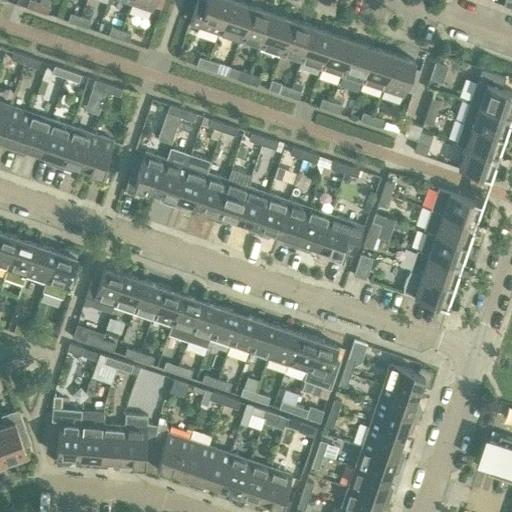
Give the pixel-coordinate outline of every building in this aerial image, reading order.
[(36,9),(39,1),(36,0),(28,0),(27,6),(36,9)] [(154,0),(130,0),(130,2),(151,9),(154,0)] [(218,32),(229,0),(196,0),(189,22),(218,32)] [(239,39),(251,4),(239,0),(229,0),(218,32),(239,39)] [(49,5),(39,1),(36,9),(47,13),(49,5)] [(259,46),(271,11),(251,4),(239,39),(259,46)] [(280,53),(292,18),(271,11),(259,46),(280,53)] [(77,23),(80,15),(70,12),(67,20),(77,23)] [(90,18),(80,15),(77,23),(87,27),(90,18)] [(300,60),(312,25),(292,18),(280,53),(300,60)] [(118,37),(121,29),(111,25),(108,34),(118,37)] [(321,67),(333,32),(312,25),(300,60),(321,67)] [(131,32),(121,29),(118,37),(128,41),(131,32)] [(341,74),(353,39),(333,32),(321,67),(341,74)] [(361,81),(373,46),(353,39),(341,74),(361,81)] [(382,88),(394,52),(373,46),(361,81),(382,88)] [(24,62),(26,54),(13,50),(10,57),(24,62)] [(415,60),(394,52),(382,88),(403,95),(415,60)] [(40,59),(26,54),(24,62),(37,67),(40,59)] [(206,67),(209,59),(199,56),(196,64),(206,67)] [(219,62),(209,59),(206,67),(216,71),(219,62)] [(65,76),(67,68),(54,64),(51,71),(65,76)] [(237,78),(240,69),(230,66),(227,74),(237,78)] [(481,67),(470,101),(511,115),(511,111),(511,91),(501,87),(505,76),(481,67)] [(81,73),(67,68),(65,76),(78,81),(81,73)] [(247,81),(250,73),(240,69),(237,78),(247,81)] [(260,76),(250,73),(247,81),(257,85),(260,76)] [(92,85),(106,90),(108,82),(95,78),(92,85)] [(122,87),(108,82),(106,90),(119,94),(122,87)] [(288,95),(291,87),(281,83),(278,92),(288,95)] [(301,90),(291,87),(288,95),(298,98),(301,90)] [(329,109),(332,101),(322,97),(319,106),(329,109)] [(431,97),(427,109),(436,112),(440,100),(431,97)] [(0,132),(10,104),(0,100),(0,132)] [(342,104),(332,101),(329,109),(339,112),(342,104)] [(504,135),(511,115),(470,101),(463,121),(504,135)] [(180,116),(182,108),(169,103),(167,111),(180,116)] [(16,151),(30,111),(10,104),(0,132),(0,138),(12,142),(9,149),(16,151)] [(196,112),(182,108),(180,116),(193,120),(196,112)] [(432,124),(436,112),(427,109),(423,121),(432,124)] [(39,152),(51,118),(30,111),(16,151),(23,153),(25,147),(39,152)] [(360,119),(370,123),(373,115),(362,111),(360,119)] [(383,118),(373,115),(370,123),(380,126),(383,118)] [(207,125),(221,129),(224,122),(210,117),(207,125)] [(57,165),(71,125),(51,118),(39,152),(52,156),(50,163),(57,165)] [(417,139),(422,125),(408,120),(403,134),(417,139)] [(504,135),(463,121),(456,141),(465,145),(497,155),(504,135)] [(237,126),(224,122),(221,129),(234,134),(237,126)] [(80,166),(91,132),(71,125),(57,165),(64,168),(66,161),(80,166)] [(248,139),(262,143),(265,136),(251,131),(248,139)] [(112,139),(91,132),(80,166),(93,170),(91,177),(105,182),(109,169),(103,166),(112,139)] [(278,140),(265,136),(262,143),(275,148),(278,140)] [(416,141),(413,150),(425,154),(428,145),(416,141)] [(303,157),(305,150),(292,145),(289,153),(303,157)] [(490,177),(497,155),(465,145),(457,166),(490,177)] [(155,191),(166,157),(145,150),(135,177),(129,175),(125,188),(138,193),(141,186),(155,191)] [(319,154),(305,150),(303,157),(316,162),(319,154)] [(207,171),(208,171),(212,160),(191,153),(187,164),(173,205),(185,209),(187,202),(196,205),(207,171)] [(173,205),(187,164),(166,157),(155,191),(168,196),(166,202),(173,205)] [(344,171),(346,164),(333,159),(330,167),(344,171)] [(360,168),(346,164),(344,171),(357,176),(360,168)] [(232,167),(230,177),(249,182),(251,171),(232,167)] [(214,219),(227,178),(208,171),(207,171),(196,205),(209,210),(207,216),(214,219)] [(236,219),(248,185),(227,178),(214,219),(220,221),(222,214),(236,219)] [(385,179),(381,191),(390,194),(394,182),(385,179)] [(255,232),(268,192),(248,185),(236,219),(250,223),(247,230),(255,232)] [(438,187),(430,208),(474,223),(481,202),(438,187)] [(386,206),(390,194),(381,191),(377,203),(386,206)] [(277,233),(289,199),(268,192),(255,232),(261,235),(263,228),(277,233)] [(296,246),(309,206),(289,199),(277,233),(291,237),(288,244),(296,246)] [(318,247),(330,213),(309,206),(296,246),(302,249),(304,242),(318,247)] [(467,243),(474,223),(430,208),(423,229),(427,230),(435,233),(435,232),(467,243)] [(363,224),(330,213),(318,247),(332,251),(329,258),(343,262),(347,251),(353,253),(363,224)] [(371,220),(367,232),(376,235),(380,223),(371,220)] [(0,264),(6,267),(17,235),(0,229),(0,264)] [(460,264),(467,243),(435,232),(435,233),(427,230),(420,250),(460,264)] [(372,247),(376,235),(367,232),(363,244),(372,247)] [(26,274),(37,242),(17,235),(6,267),(3,276),(22,283),(26,274)] [(45,280),(56,249),(37,242),(26,274),(45,280)] [(63,251),(56,249),(45,280),(42,290),(62,296),(66,284),(70,285),(74,273),(70,272),(77,252),(64,247),(63,251)] [(460,264),(420,250),(417,249),(410,269),(453,284),(460,264)] [(353,274),(365,278),(372,257),(360,252),(353,274)] [(113,303),(124,272),(116,269),(118,265),(105,261),(99,281),(91,278),(83,302),(111,311),(113,303)] [(457,286),(453,284),(410,269),(402,291),(446,306),(450,294),(454,295),(457,286)] [(133,310),(143,278),(124,272),(113,303),(133,310)] [(152,317),(163,285),(143,278),(133,310),(152,317)] [(171,323),(182,291),(163,285),(152,317),(171,323)] [(201,298),(182,291),(171,323),(168,333),(188,340),(190,330),(201,298)] [(221,305),(201,298),(190,330),(188,340),(207,346),(210,336),(221,305)] [(229,343),(240,311),(221,305),(210,336),(229,343)] [(248,349),(259,318),(240,311),(229,343),(248,349)] [(268,356),(278,324),(259,318),(248,349),(268,356)] [(13,331),(27,335),(29,328),(16,323),(13,331)] [(287,363),(298,331),(278,324),(268,356),(287,363)] [(43,332),(29,328),(27,335),(54,344),(57,336),(43,331),(43,332)] [(306,369),(317,337),(298,331),(287,363),(306,369)] [(99,345),(102,338),(88,333),(85,341),(99,345)] [(337,344),(317,337),(306,369),(303,379),(330,388),(340,358),(333,356),(337,344)] [(115,342),(102,338),(99,345),(113,350),(115,342)] [(69,342),(67,349),(80,354),(83,346),(69,342)] [(138,358),(140,351),(127,346),(124,354),(138,358)] [(154,355),(140,351),(138,358),(151,363),(154,355)] [(103,362),(117,366),(119,359),(106,354),(103,362)] [(347,356),(343,370),(350,373),(355,359),(347,356)] [(133,363),(119,359),(117,366),(130,371),(133,363)] [(176,372),(179,364),(165,359),(163,367),(176,372)] [(390,362),(383,383),(417,395),(421,381),(428,384),(433,370),(420,365),(417,372),(390,362)] [(192,369),(179,364),(176,372),(190,376),(192,369)] [(346,386),(350,373),(343,370),(338,383),(346,386)] [(215,385),(217,377),(204,373),(201,380),(215,385)] [(231,382),(217,377),(215,385),(228,390),(231,382)] [(412,408),(417,395),(383,383),(376,404),(416,418),(419,411),(412,408)] [(240,394),(253,398),(256,391),(242,386),(240,394)] [(223,403),(225,395),(212,391),(210,398),(223,403)] [(269,395),(256,391),(253,398),(267,403),(269,395)] [(78,456),(80,420),(81,408),(61,407),(62,395),(53,394),(51,419),(59,420),(55,461),(63,462),(64,455),(78,456)] [(239,400),(225,395),(223,403),(236,407),(239,400)] [(333,398),(329,411),(337,413),(341,400),(333,398)] [(292,412),(295,404),(281,399),(278,407),(292,412)] [(308,409),(295,404),(292,412),(305,416),(308,409)] [(414,424),(416,418),(376,404),(369,424),(403,436),(407,422),(414,424)] [(250,412),(264,417),(266,409),(253,405),(250,412)] [(6,423),(0,424),(0,447),(5,460),(10,458),(12,463),(27,458),(23,446),(30,443),(17,408),(2,413),(6,423)] [(99,465),(102,422),(103,410),(81,408),(80,420),(78,456),(93,457),(92,464),(99,465)] [(287,416),(266,409),(264,417),(265,417),(263,421),(283,428),(284,424),(287,416)] [(332,427),(337,413),(329,411),(324,424),(332,427)] [(148,470),(155,438),(158,424),(146,422),(147,414),(125,412),(124,424),(121,460),(136,461),(135,468),(148,470)] [(298,428),(301,421),(287,416),(284,424),(298,428)] [(317,427),(301,421),(298,428),(298,430),(314,435),(317,427)] [(121,460),(124,424),(102,422),(99,465),(106,466),(107,459),(121,460)] [(398,449),(403,436),(369,424),(362,445),(402,459),(405,452),(398,449)] [(177,471),(188,438),(167,430),(164,440),(155,438),(148,470),(154,471),(161,473),(163,467),(177,471)] [(497,440),(488,437),(480,461),(489,464),(486,471),(511,479),(511,511),(511,436),(499,433),(497,440)] [(195,485),(209,445),(188,438),(177,471),(190,476),(188,483),(195,485)] [(320,438),(315,452),(323,454),(327,441),(320,438)] [(218,485),(229,452),(209,445),(195,485),(202,487),(202,486),(209,482),(218,485)] [(400,465),(402,459),(362,445),(355,465),(389,477),(393,463),(400,465)] [(236,499),(250,458),(229,452),(218,485),(231,490),(229,497),(236,499)] [(318,468),(323,454),(315,452),(310,465),(318,468)] [(259,499),(270,465),(250,458),(236,499),(243,501),(245,495),(259,499)] [(291,473),(270,465),(259,499),(272,504),(270,511),(273,511),(284,511),(288,502),(282,500),(291,473)] [(384,490),(389,477),(355,465),(348,486),(388,499),(391,493),(384,490)] [(306,479),(301,493),(309,495),(313,482),(306,479)] [(388,499),(348,486),(341,506),(358,511),(376,511),(379,504),(386,506),(388,499)] [(304,509),(309,495),(301,493),(297,506),(304,509)]
